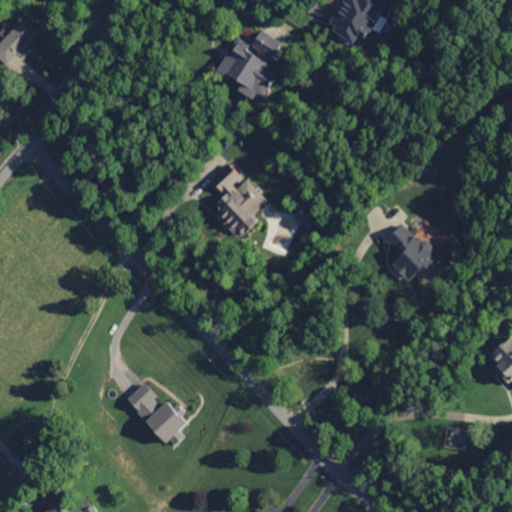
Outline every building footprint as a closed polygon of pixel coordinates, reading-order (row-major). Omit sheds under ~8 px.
[(355,41),(360,33),(366,38),(388,3),(383,0),(343,0),(329,24),(355,41)] [(0,43),(0,57),(10,66),(38,30),(22,17),(0,43)] [(239,36),(218,70),(240,84),(237,88),(254,99),(258,93),(264,97),(278,74),(269,68),(285,43),(263,29),(253,45),(239,36)] [(213,180),(226,195),(214,205),(241,237),(260,220),(255,214),(269,201),(247,176),(245,178),(232,164),(213,180)] [(295,211),(300,226),(311,223),(306,208),(295,211)] [(387,239),(397,249),(388,258),(409,279),(416,273),(422,279),(450,251),(442,243),(434,251),(405,221),(387,239)] [(511,335),(489,357),(511,381),(511,335)] [(168,442),(189,422),(182,415),(184,413),(170,398),(164,403),(145,382),(128,399),(168,442)] [(44,511),(80,511),(84,510),(84,511),(98,511),(89,496),(72,506),(64,494),(48,504),(51,508),(44,511)]
